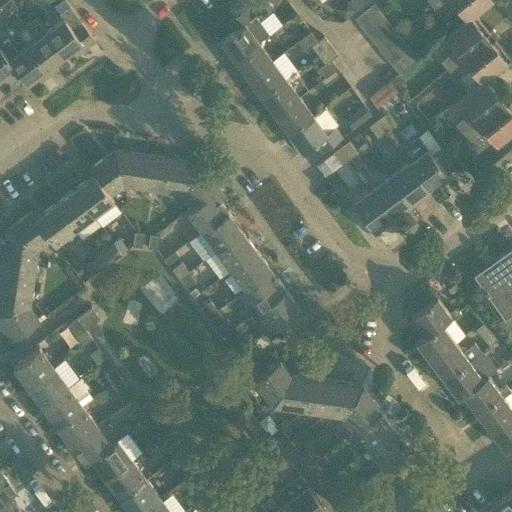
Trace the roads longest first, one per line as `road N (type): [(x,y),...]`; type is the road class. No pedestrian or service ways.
road 1 (residential): [(396,283),(379,264),(351,260),(245,131),(192,127)]
road 2 (residential): [(0,171),(69,123),(192,127)]
road 3 (residential): [(464,463),(388,357),(396,283)]
road 4 (residential): [(396,283),(511,194)]
